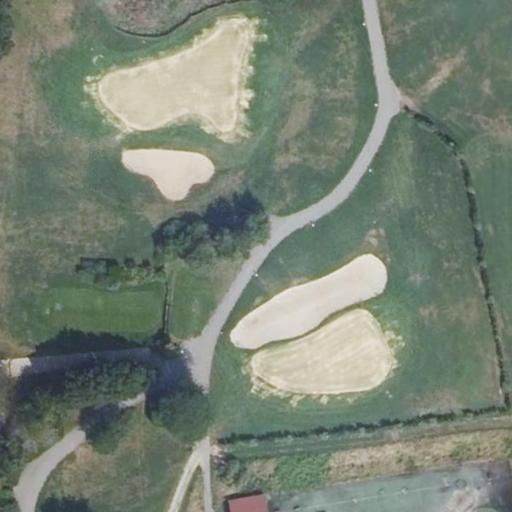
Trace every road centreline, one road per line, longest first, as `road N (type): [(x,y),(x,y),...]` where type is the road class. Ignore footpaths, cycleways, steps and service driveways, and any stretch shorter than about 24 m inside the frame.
road 1 (track): [(368,0),(384,106),(359,171),(266,249),(206,340),(201,459),(210,511)]
road 2 (track): [(205,358),(47,457),(29,477),(22,511)]
